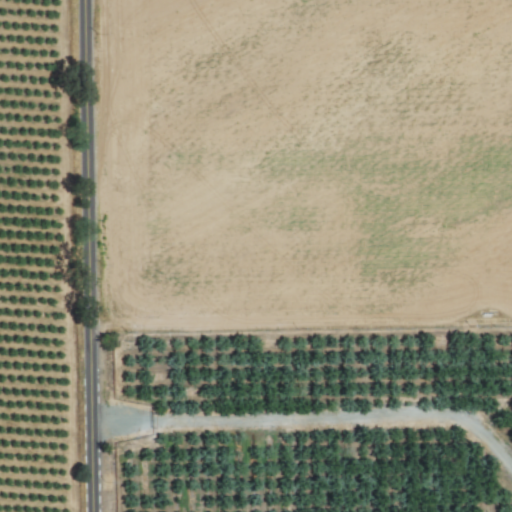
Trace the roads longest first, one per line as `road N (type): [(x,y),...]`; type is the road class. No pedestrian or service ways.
road 1 (residential): [(93,511),(87,0)]
road 2 (track): [(93,417),(457,411),(473,415),(511,461)]
